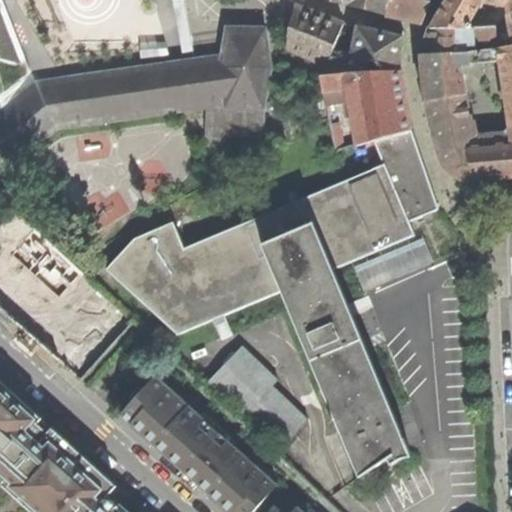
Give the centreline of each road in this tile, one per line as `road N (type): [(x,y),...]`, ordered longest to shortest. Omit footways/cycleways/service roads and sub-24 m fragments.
road 1 (residential): [(511,273),(440,178),(419,106),(414,64),(422,29)]
road 2 (unclassified): [(184,511),(0,347)]
road 3 (residential): [(422,29),(292,0)]
